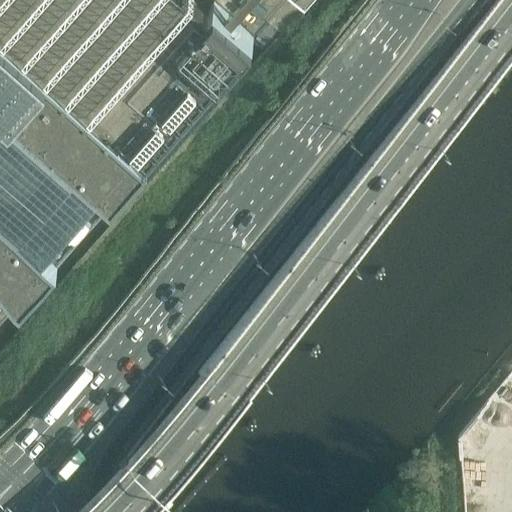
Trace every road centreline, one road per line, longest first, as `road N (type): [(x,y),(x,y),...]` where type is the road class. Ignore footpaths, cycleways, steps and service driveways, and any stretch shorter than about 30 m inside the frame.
road 1 (primary): [(93,511),(213,383),(511,18)]
road 2 (primary): [(90,511),(124,432),(467,0)]
road 3 (primary): [(409,0),(97,377),(0,478)]
